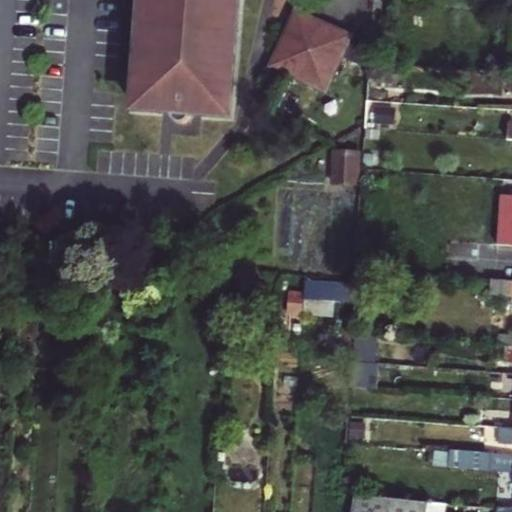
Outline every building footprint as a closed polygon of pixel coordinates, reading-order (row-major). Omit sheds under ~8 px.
[(143,0),(136,112),(230,118),(237,0),(143,0)] [(295,11),(270,69),(328,93),(353,35),(295,11)] [(397,83),(398,69),(370,66),(369,80),(397,83)] [(381,172),(382,153),(364,151),(363,171),(381,172)] [(337,153),(335,183),(360,185),(362,155),(337,153)] [(511,197),(503,197),(499,247),(511,247),(511,197)] [(170,300),(171,280),(149,278),(147,298),(170,300)] [(329,303),(355,305),(356,287),(306,282),(305,300),(329,303)] [(511,283),(492,282),(491,297),(511,298),(511,283)] [(303,316),(305,296),(295,295),(293,315),(303,316)] [(328,318),(329,303),(305,300),(303,316),(328,318)] [(351,363),(353,335),(340,334),(336,386),(349,387),(351,363)] [(511,337),(500,337),(499,347),(511,347),(511,337)] [(511,375),(511,362),(504,362),(503,375),(511,375)] [(376,379),(378,365),(351,363),(349,387),(365,388),(366,378),(376,379)] [(318,415),(319,403),(298,401),(297,414),(318,415)] [(499,421),(483,420),(482,429),(485,429),(498,430),(499,421)] [(484,441),(485,429),(482,429),(477,429),(476,441),(484,441)] [(511,431),(498,430),(485,429),(484,441),(511,443),(511,431)] [(511,457),(450,452),(449,468),(511,473),(511,457)] [(427,511),(428,503),(356,497),(353,511),(427,511)]
